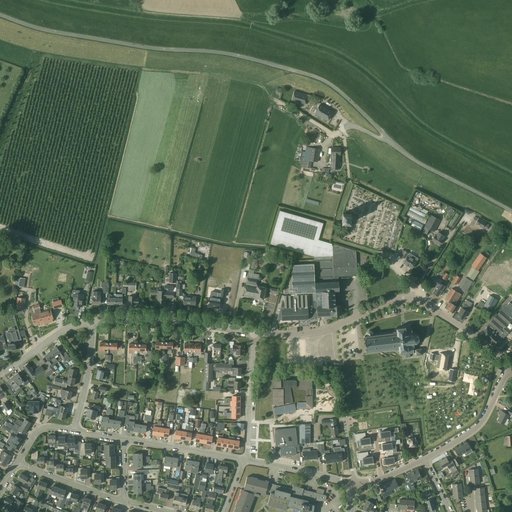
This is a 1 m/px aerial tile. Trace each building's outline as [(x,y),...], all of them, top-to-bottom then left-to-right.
[(306,102),(308,95),(294,92),(292,101),(300,104),(301,101),(306,102)] [(332,112),(319,105),(315,113),(327,120),(329,118),(332,112)] [(310,148),(308,161),(317,162),(319,149),(310,148)] [(331,169),(338,169),(339,155),(340,155),(341,148),(331,148),(331,155),(332,155),(331,169)] [(314,257),(314,260),(315,286),(315,301),(317,301),(317,306),(332,306),(333,316),(341,316),(341,306),(335,306),(334,291),(339,291),(339,281),(338,277),(357,276),(356,251),(337,245),(332,245),(332,244),(318,240),(323,223),(280,211),(270,244),(314,257)] [(343,213),(342,222),(346,223),(346,224),(347,224),(348,225),(349,224),(349,223),(351,223),(352,214),(343,213)] [(459,215),(457,213),(449,225),(451,227),(459,215)] [(422,232),(428,234),(430,229),(434,231),(440,220),(431,215),(422,232)] [(475,217),(472,221),(475,223),(482,228),(483,227),(486,230),(489,226),(485,223),(486,223),(478,218),(478,219),(475,217)] [(414,220),(411,226),(420,231),(423,225),(414,220)] [(435,235),(432,240),(439,245),(442,240),(442,239),(444,236),(438,232),(436,236),(435,235)] [(471,266),(473,267),(478,271),(487,258),(480,253),(471,266)] [(403,263),(412,269),(416,261),(407,256),(403,263)] [(315,286),(314,260),(298,260),(298,264),(292,264),(291,267),(292,275),(289,275),(289,277),(287,277),(287,285),(286,285),(286,296),(284,296),(284,301),(282,301),(277,320),(282,320),(309,319),(309,317),(311,317),(311,318),(313,318),(313,317),(318,316),(318,317),(333,316),(332,306),(317,306),(317,301),(315,301),(315,286)] [(376,269),(371,264),(367,268),(373,273),(376,269)] [(473,267),(466,277),(472,281),(479,271),(478,271),(473,267)] [(226,273),(224,282),(237,285),(240,274),(233,272),(233,275),(226,273)] [(248,273),(244,296),(255,298),(263,300),(266,287),(257,286),(259,275),(248,273)] [(432,283),(437,286),(432,293),(435,294),(435,296),(436,297),(437,296),(438,296),(445,286),(440,283),(442,281),(436,277),(432,283)] [(473,282),(472,281),(466,277),(465,277),(459,287),(466,292),(473,282)] [(183,305),(188,305),(188,304),(195,305),(196,297),(185,296),(185,295),(184,295),(184,294),(183,294),(183,293),(182,293),(182,285),(180,285),(180,281),(177,281),(176,296),(178,296),(178,297),(179,297),(179,298),(180,299),(181,299),(182,300),(183,300),(184,301),(183,305)] [(150,290),(150,294),(158,295),(157,303),(165,303),(166,297),(176,298),(176,292),(173,292),(173,286),(165,285),(165,290),(165,291),(158,291),(158,290),(150,290)] [(445,299),(449,302),(445,308),(453,313),(457,307),(454,305),(461,295),(452,289),(445,299)] [(93,297),(93,303),(101,304),(101,298),(100,298),(100,292),(94,291),(94,297),(93,297)] [(72,298),(73,299),(72,306),(82,306),(83,295),(72,294),(72,298)] [(485,304),(484,306),(492,311),(498,300),(490,295),(485,304)] [(135,296),(129,296),(128,305),(135,305),(135,304),(138,304),(139,299),(135,299),(135,296)] [(17,297),(16,308),(24,309),(26,298),(17,297)] [(208,306),(213,307),(213,306),(219,307),(221,298),(217,298),(216,299),(210,297),(209,301),(209,302),(208,306)] [(52,302),(54,309),(63,307),(61,300),(52,302)] [(464,304),(457,315),(463,318),(470,308),(472,303),(466,300),(464,304)] [(511,304),(510,302),(481,333),(496,347),(498,344),(499,345),(500,344),(499,343),(502,339),(498,335),(502,331),(506,335),(510,331),(505,326),(511,318),(511,304)] [(40,308),(39,305),(35,306),(37,313),(39,313),(40,317),(42,316),(44,324),(53,322),(53,319),(54,319),(51,309),(41,312),(40,308)] [(35,306),(33,306),(35,314),(32,315),(34,324),(40,323),(40,325),(44,324),(42,316),(40,317),(39,313),(37,313),(35,306)] [(364,338),(366,350),(366,352),(395,349),(395,350),(399,349),(399,352),(405,351),(406,358),(410,357),(410,353),(416,353),(416,355),(422,355),(422,349),(415,350),(414,350),(413,347),(414,347),(414,343),(416,342),(419,339),(418,336),(415,333),(413,334),(412,330),(411,330),(410,324),(402,325),(403,327),(396,328),(396,331),(393,331),(393,332),(372,335),(372,332),(370,331),(369,331),(367,333),(368,336),(364,336),(365,338),(364,338)] [(12,343),(8,343),(8,350),(16,349),(16,343),(15,343),(15,340),(22,338),(19,330),(10,332),(11,340),(12,343)] [(108,349),(109,343),(100,342),(100,352),(105,352),(105,349),(108,349)] [(164,342),(156,342),(155,351),(161,351),(161,348),(164,348),(164,342)] [(184,343),(184,352),(192,352),(193,343),(184,343)] [(193,343),(192,352),(197,352),(201,353),(201,351),(201,344),(193,343)] [(129,344),(129,353),(134,353),(134,350),(137,350),(138,344),(129,344)] [(138,344),(137,350),(138,350),(138,353),(142,353),(142,351),(147,351),(148,351),(149,345),(146,345),(138,344)] [(233,345),(233,348),(229,348),(229,354),(233,354),(233,351),(236,352),(236,354),(244,355),(244,345),(243,345),(243,344),(241,344),(240,345),(237,345),(233,345)] [(57,347),(51,351),(55,356),(57,360),(61,357),(65,362),(70,358),(66,352),(64,354),(62,351),(60,352),(57,347)] [(48,353),(45,356),(49,360),(47,362),(50,366),(52,365),(53,367),(55,365),(54,364),(58,361),(57,360),(55,356),(51,351),(51,352),(50,351),(48,353)] [(431,353),(430,360),(434,361),(434,360),(438,361),(437,366),(449,368),(451,355),(439,353),(439,356),(435,355),(435,354),(431,353)] [(28,363),(23,367),(32,379),(45,370),(42,365),(34,371),(28,363)] [(210,363),(204,363),(204,369),(204,381),(212,381),(213,370),(216,370),(233,371),(233,373),(232,373),(232,375),(241,375),(241,368),(233,368),(233,364),(228,364),(216,363),(216,364),(213,363),(210,363)] [(50,370),(45,374),(47,377),(56,370),(53,367),(52,365),(50,366),(48,368),(50,370)] [(49,383),(60,386),(60,385),(66,387),(67,384),(73,386),(75,378),(77,370),(70,369),(69,376),(68,380),(55,377),(55,381),(51,380),(50,383),(49,383)] [(98,370),(96,378),(99,379),(102,379),(106,380),(108,373),(104,372),(98,370)] [(18,373),(13,377),(20,387),(21,388),(26,384),(29,382),(25,376),(22,378),(21,377),(18,374),(18,373)] [(11,384),(8,386),(9,388),(13,394),(15,396),(18,393),(16,390),(20,387),(13,377),(8,380),(11,384)] [(272,389),(272,405),(275,405),(276,407),(273,407),(275,415),(280,413),(296,411),(295,408),(297,407),(297,409),(312,409),(312,396),(311,396),(311,389),(312,389),(312,379),(299,380),(299,381),(297,381),(296,380),(295,380),(273,380),(273,388),(275,388),(275,389),(272,389)] [(228,381),(228,385),(233,385),(233,388),(234,388),(234,389),(240,389),(241,381),(234,381),(228,381)] [(91,398),(97,399),(100,400),(101,395),(102,395),(103,392),(105,392),(106,388),(100,386),(98,392),(93,390),(91,398)] [(65,390),(61,389),(61,393),(62,393),(61,397),(64,397),(70,399),(72,392),(65,390)] [(29,401),(29,412),(35,412),(35,413),(37,413),(37,412),(39,412),(39,411),(39,404),(44,404),(46,396),(42,394),(42,395),(40,401),(39,401),(29,401)] [(107,405),(107,408),(110,409),(112,399),(104,398),(103,404),(107,405)] [(6,401),(2,404),(6,411),(7,411),(11,409),(6,401)] [(57,411),(66,414),(68,408),(59,405),(58,409),(54,408),(54,407),(48,406),(47,409),(57,411)] [(87,416),(95,418),(96,413),(99,414),(100,410),(100,411),(101,406),(95,405),(94,410),(89,409),(87,416)] [(66,414),(57,411),(47,409),(44,408),(42,414),(45,415),(52,416),(52,413),(57,414),(56,417),(65,419),(66,414)] [(102,418),(101,425),(107,426),(108,419),(109,414),(110,411),(110,409),(107,409),(106,413),(106,418),(102,418)] [(497,421),(504,424),(508,415),(501,411),(500,415),(497,421)] [(126,415),(124,425),(127,425),(126,430),(133,431),(134,423),(135,421),(128,420),(129,415),(126,415)] [(28,428),(31,423),(25,419),(24,422),(18,419),(16,421),(22,425),(28,428)] [(330,427),(331,435),(332,437),(333,438),(335,438),(335,437),(335,435),(338,435),(338,434),(338,435),(337,430),(338,430),(337,426),(336,419),(330,419),(330,420),(326,420),(326,424),(330,423),(331,427),(330,427)] [(28,428),(22,425),(16,421),(15,423),(16,423),(14,426),(13,426),(6,421),(4,424),(12,429),(17,432),(19,430),(24,433),(28,428)] [(143,425),(140,424),(139,432),(146,433),(147,425),(147,422),(144,422),(143,425)] [(217,427),(216,430),(219,431),(220,429),(224,430),(225,422),(224,422),(224,423),(219,422),(218,422),(217,427)] [(2,427),(4,429),(9,432),(10,432),(12,429),(4,424),(2,427)] [(310,443),(310,424),(299,424),(300,443),(310,443)] [(490,437),(499,432),(496,426),(487,431),(490,437)] [(385,442),(399,440),(399,439),(391,440),(391,439),(391,436),(390,434),(390,433),(391,433),(393,433),(396,432),(397,432),(398,432),(398,428),(389,429),(387,429),(385,429),(384,430),(385,430),(385,431),(382,431),(381,432),(380,432),(381,433),(380,433),(381,434),(381,435),(381,436),(381,437),(381,438),(382,437),(383,437),(383,438),(384,438),(384,437),(384,439),(385,441),(385,442)] [(18,445),(21,438),(16,435),(16,436),(12,433),(8,439),(13,442),(18,445)] [(370,445),(371,445),(371,444),(370,443),(370,442),(371,442),(370,442),(370,441),(370,440),(370,437),(366,438),(365,436),(365,435),(365,433),(364,433),(363,433),(361,433),(355,434),(355,435),(355,436),(356,441),(357,441),(358,441),(360,441),(361,441),(361,442),(361,443),(361,444),(361,445),(361,446),(361,447),(362,446),(364,446),(368,445),(369,446),(369,445),(370,445)] [(407,440),(407,443),(407,446),(408,446),(407,444),(409,443),(409,447),(417,446),(416,444),(417,443),(417,441),(416,441),(415,437),(413,438),(412,434),(407,434),(408,440),(407,440)] [(58,443),(58,438),(55,438),(55,435),(49,435),(48,441),(55,441),(55,448),(58,448),(58,446),(58,443)] [(58,438),(58,443),(58,446),(64,446),(63,450),(68,450),(68,448),(68,444),(68,440),(65,440),(65,438),(65,437),(58,437),(58,438)] [(68,440),(68,444),(68,448),(69,448),(75,448),(75,450),(77,450),(77,454),(78,454),(79,454),(80,449),(80,448),(78,448),(78,442),(75,442),(75,439),(68,438),(68,440)] [(18,445),(13,442),(8,439),(6,442),(7,443),(5,445),(9,448),(14,451),(18,445)] [(386,453),(386,454),(401,451),(393,452),(393,450),(392,449),(392,448),(392,447),(392,446),(392,445),(393,445),(394,444),(395,444),(397,444),(398,444),(399,444),(400,443),(399,440),(385,442),(385,443),(385,444),(382,444),(382,445),(382,446),(383,447),(383,448),(382,448),(383,448),(383,449),(383,450),(384,450),(385,450),(386,450),(386,452),(386,453)] [(467,442),(455,450),(459,457),(465,453),(466,455),(465,455),(466,456),(472,451),(471,449),(467,442)] [(81,449),(79,455),(85,455),(85,454),(94,454),(94,447),(91,447),(91,443),(85,443),(85,444),(85,449),(80,449),(81,449)] [(329,463),(336,462),(334,452),(330,453),(329,450),(324,451),(324,444),(320,444),(321,446),(321,454),(324,453),(324,454),(325,454),(327,463),(328,464),(329,464),(329,463)] [(298,445),(276,447),(277,453),(280,453),(281,456),(285,456),(285,457),(292,456),(292,455),(296,454),(296,451),(299,451),(298,445)] [(336,462),(343,461),(342,458),(345,457),(344,448),(341,449),(341,447),(334,448),(334,452),(336,462)] [(318,458),(317,451),(310,451),(310,449),(303,449),(303,455),(303,456),(304,460),(304,459),(309,459),(318,458)] [(44,457),(37,457),(38,450),(32,450),(31,457),(34,457),(34,459),(37,459),(37,463),(44,463),(44,457)] [(0,462),(5,466),(5,465),(6,465),(8,462),(7,462),(9,458),(11,456),(4,452),(3,451),(2,451),(1,453),(1,454),(1,455),(0,456),(0,462)] [(401,451),(386,454),(387,456),(387,457),(387,458),(384,458),(384,459),(384,460),(385,461),(385,462),(384,462),(385,462),(385,463),(385,464),(386,464),(387,464),(389,463),(390,465),(393,464),(394,463),(394,462),(394,461),(394,460),(394,459),(394,458),(394,457),(393,456),(395,456),(396,456),(399,456),(400,456),(401,456),(401,455),(402,455),(401,451)] [(363,461),(364,462),(364,463),(364,464),(364,465),(364,466),(366,465),(368,465),(371,465),(372,464),(373,464),(373,463),(373,462),(373,461),(373,460),(373,459),(372,456),(371,457),(369,457),(368,457),(368,456),(368,454),(368,452),(367,452),(366,452),(364,452),(357,453),(357,454),(358,455),(358,460),(359,460),(360,460),(361,460),(363,460),(363,461)] [(44,457),(44,463),(47,463),(47,467),(54,467),(54,466),(54,461),(50,461),(47,461),(47,453),(45,453),(44,453),(44,457)] [(57,466),(56,470),(63,471),(63,470),(64,464),(63,464),(57,464),(57,463),(57,457),(54,457),(54,466),(57,466)] [(172,457),(170,466),(176,467),(176,471),(180,472),(181,463),(177,462),(178,458),(172,457)] [(449,463),(446,457),(442,459),(439,460),(440,461),(439,461),(442,467),(447,465),(449,469),(455,466),(452,461),(449,463)] [(64,464),(63,470),(66,469),(66,474),(73,474),(73,468),(73,465),(67,465),(67,460),(64,460),(63,464),(64,464)] [(191,471),(194,472),(195,469),(198,469),(199,462),(198,461),(196,460),(196,461),(193,461),(191,471)] [(202,472),(202,476),(207,477),(207,473),(209,473),(212,474),(213,470),(214,464),(206,463),(205,468),(206,468),(205,472),(202,472)] [(216,474),(214,483),(221,484),(222,479),(222,478),(223,475),(226,476),(226,472),(227,472),(228,467),(227,466),(226,466),(225,465),(224,466),(220,465),(219,471),(218,474),(216,474)] [(78,468),(78,474),(81,474),(81,478),(87,478),(87,473),(90,473),(90,466),(87,466),(87,468),(78,468)] [(479,476),(478,469),(469,470),(470,470),(470,473),(469,473),(470,477),(479,476)] [(134,481),(141,480),(144,480),(143,474),(148,474),(148,473),(159,472),(159,470),(137,470),(137,474),(133,474),(134,481)] [(407,475),(408,476),(410,482),(407,484),(411,491),(416,489),(415,489),(413,485),(414,485),(413,482),(421,478),(418,470),(407,475)] [(92,473),(92,479),(94,479),(95,483),(101,483),(101,478),(104,478),(104,471),(101,471),(101,473),(92,473)] [(21,473),(18,479),(25,483),(26,481),(29,483),(28,484),(28,486),(31,487),(36,480),(35,480),(32,478),(31,480),(28,478),(28,477),(21,473)] [(479,476),(470,477),(471,480),(470,480),(470,484),(479,483),(479,476)] [(107,479),(107,485),(110,485),(110,489),(117,489),(116,483),(120,483),(119,477),(116,477),(116,479),(107,479)] [(269,496),(267,505),(286,509),(293,511),(294,508),(300,509),(299,511),(313,511),(314,508),(317,509),(318,505),(314,505),(314,501),(325,501),(326,496),(303,490),(303,488),(293,486),(292,489),(271,484),(268,494),(267,494),(266,493),(269,481),(265,480),(265,481),(258,479),(251,477),(251,478),(247,477),(245,486),(244,490),(241,489),(240,492),(241,493),(238,500),(235,506),(236,506),(234,510),(233,511),(248,511),(255,495),(258,496),(259,494),(267,496),(269,496)] [(382,485),(384,491),(381,492),(383,498),(391,494),(390,490),(398,487),(395,480),(382,485)] [(37,487),(38,487),(35,495),(40,497),(43,489),(45,490),(47,483),(40,481),(37,487)] [(462,491),(461,483),(452,484),(452,485),(453,485),(453,488),(452,488),(453,492),(454,492),(462,491)] [(28,486),(23,484),(22,487),(21,489),(14,485),(12,488),(11,488),(10,490),(11,491),(10,491),(19,497),(23,490),(27,491),(28,489),(31,489),(32,487),(31,487),(28,486)] [(56,495),(59,488),(53,486),(50,493),(49,496),(46,495),(44,501),(49,503),(52,497),(51,497),(52,494),(56,495)] [(159,499),(167,501),(168,495),(167,494),(169,490),(167,489),(166,489),(158,487),(156,493),(161,494),(159,499)] [(485,495),(484,487),(475,488),(475,489),(476,489),(476,492),(475,492),(476,496),(477,496),(485,495)] [(66,491),(59,488),(56,495),(60,497),(59,500),(57,506),(62,508),(64,502),(62,501),(63,498),(66,491)] [(208,496),(205,510),(206,510),(206,511),(210,511),(211,511),(212,511),(214,505),(212,505),(213,499),(214,500),(215,496),(216,493),(210,492),(209,492),(206,491),(205,494),(208,494),(208,496)] [(462,491),(454,492),(454,495),(453,495),(454,499),(463,498),(462,491)] [(76,502),(79,495),(71,493),(69,499),(66,498),(64,503),(70,505),(72,500),(76,502)] [(179,504),(185,505),(188,495),(182,493),(181,497),(180,497),(179,504)] [(485,495),(477,496),(477,499),(476,499),(476,503),(477,503),(485,502),(485,495)] [(13,501),(7,497),(4,502),(10,506),(11,503),(15,505),(14,506),(20,510),(24,503),(18,500),(15,498),(13,501)] [(77,508),(75,511),(79,511),(80,509),(83,510),(84,508),(84,507),(88,508),(87,509),(88,509),(89,506),(91,500),(84,497),(82,503),(79,502),(79,503),(77,508)] [(191,507),(192,507),(192,508),(195,509),(195,508),(199,509),(200,503),(201,498),(194,497),(193,499),(193,500),(191,507)] [(406,509),(407,500),(400,499),(399,509),(399,508),(403,508),(403,509),(406,509)] [(432,499),(426,500),(429,511),(436,511),(435,509),(432,499)] [(363,508),(369,511),(370,511),(372,511),(374,510),(373,510),(376,505),(373,504),(367,500),(363,508)] [(406,509),(406,508),(410,509),(410,510),(414,510),(414,501),(407,500),(406,509)] [(485,502),(477,503),(478,506),(477,506),(477,510),(478,510),(486,509),(485,502)] [(92,511),(91,511),(103,511),(104,511),(103,511),(106,505),(98,503),(96,509),(95,511),(92,511)]
